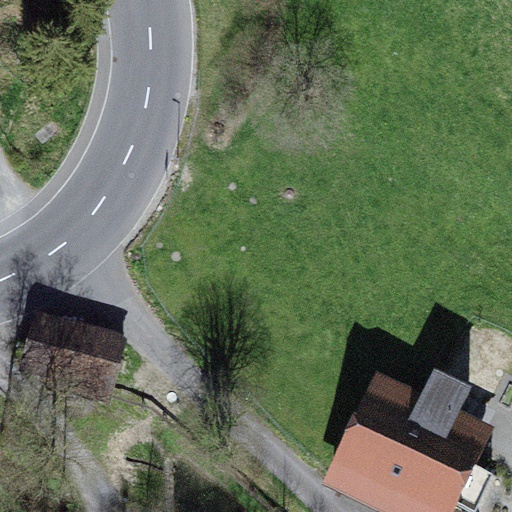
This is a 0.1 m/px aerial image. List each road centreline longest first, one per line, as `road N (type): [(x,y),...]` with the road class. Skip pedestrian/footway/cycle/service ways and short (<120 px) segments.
road 1 (track): [(43,255),(327,511)]
road 2 (unclassified): [(43,255),(117,174),(137,115),(142,0)]
road 3 (track): [(0,367),(64,429),(106,494),(107,511)]
